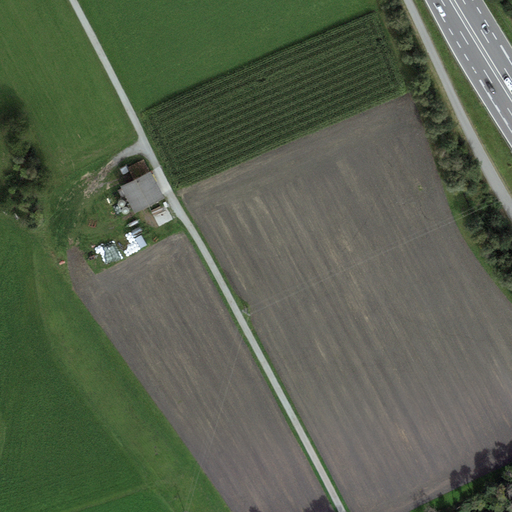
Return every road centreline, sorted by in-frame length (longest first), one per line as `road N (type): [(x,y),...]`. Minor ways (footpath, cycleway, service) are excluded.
road 1 (track): [(73,0),(345,511)]
road 2 (track): [(406,0),(511,196)]
road 3 (trunk): [(442,0),(511,116)]
